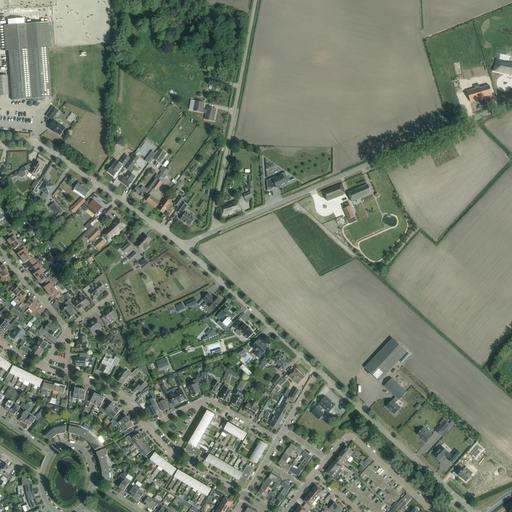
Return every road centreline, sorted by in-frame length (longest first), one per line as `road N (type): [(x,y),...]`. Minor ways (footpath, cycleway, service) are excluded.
road 1 (unclassified): [(471,511),(182,245)]
road 2 (unclassified): [(217,229),(511,102)]
road 3 (unclassified): [(217,229),(213,215),(254,0)]
road 4 (unclassified): [(182,245),(55,153),(0,143)]
road 5 (residential): [(327,459),(344,438),(354,438),(433,511)]
